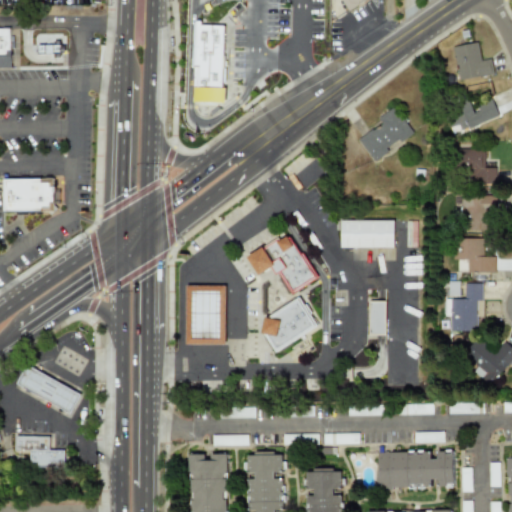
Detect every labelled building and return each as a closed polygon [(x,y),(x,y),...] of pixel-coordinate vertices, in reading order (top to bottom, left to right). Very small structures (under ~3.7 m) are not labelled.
[(362,0),(346,11),(339,0),(362,0)] [(192,102),(225,103),(225,87),(222,87),(223,25),(201,25),(201,19),(194,19),(192,102)] [(0,28),(0,68),(10,68),(9,28),(0,28)] [(460,29),(462,37),(469,35),(468,28),(460,29)] [(450,45),(457,79),(492,72),(489,57),(480,59),(476,40),(450,45)] [(491,99),(497,114),(478,122),(478,125),(464,131),(466,136),(454,141),(449,127),(450,124),(444,109),(469,98),(473,107),(491,99)] [(358,139),(373,159),(413,131),(394,105),(377,117),(381,122),(358,139)] [(484,166),(495,166),(495,185),(451,185),(451,148),(484,148),(484,166)] [(2,212),(54,211),(53,179),(41,179),(41,178),(2,179),(2,212)] [(459,229),(489,231),(491,197),(461,195),(459,229)] [(340,219),(340,246),(393,246),(393,219),(340,219)] [(457,272),(493,272),(494,256),(482,256),(482,239),(453,238),(453,259),(457,260),(457,272)] [(247,257),(262,247),(264,249),(275,242),(277,245),(285,239),(298,258),(301,256),(314,276),(292,291),(280,272),(275,274),(270,266),(259,274),(247,257)] [(448,279),(447,294),(458,295),(458,279),(448,279)] [(444,298),(444,315),(449,315),(449,330),(476,330),(476,300),(482,298),(482,282),(464,282),(464,298),(444,298)] [(185,285),(186,344),(225,344),(225,285),(185,285)] [(261,331),(264,317),(299,295),(318,325),(275,353),(261,331)] [(368,300),(368,335),(385,335),(385,300),(368,300)] [(504,340),(511,346),(511,357),(490,385),(472,371),(476,365),(463,355),(477,338),(495,352),(504,340)] [(80,395),(27,364),(16,383),(69,414),(80,395)] [(448,413),(480,414),(480,404),(448,403),(448,413)] [(413,443),(443,442),(443,432),(413,433),(413,443)] [(244,435),(211,436),(212,445),(244,444),(244,435)] [(49,436),(15,436),(15,451),(29,450),(29,466),(63,466),(63,449),(49,449),(49,436)] [(319,446),(336,445),(336,452),(319,453),(319,446)] [(377,451),(378,451),(378,445),(382,445),(382,452),(405,451),(405,449),(414,449),(414,450),(415,450),(415,448),(423,448),(423,449),(431,449),(431,458),(435,458),(435,450),(442,449),(442,447),(451,447),(451,450),(452,450),(453,484),(450,484),(450,486),(445,486),(445,485),(438,485),(438,477),(430,478),(430,485),(423,485),(423,486),(377,487),(377,451)] [(254,449),(254,452),(246,452),(247,472),(255,472),(255,478),(246,478),(247,509),(257,509),(257,511),(274,511),(274,509),(283,509),(283,496),(286,495),(286,460),(282,460),(282,452),(274,453),(274,449),(254,449)] [(189,453),(189,474),(193,474),(191,479),(188,479),(189,493),(193,492),(193,499),(189,500),(189,511),(223,511),(223,510),(226,507),(225,452),(189,453)] [(313,467),(313,469),(305,470),(305,490),(312,490),(312,493),(305,493),(305,503),(308,503),(309,508),(305,508),(305,511),(343,511),(343,498),(341,498),(341,495),(332,495),(332,487),(339,487),(339,482),(342,482),(342,479),(339,479),(339,471),(331,471),(331,466),(313,467)]
